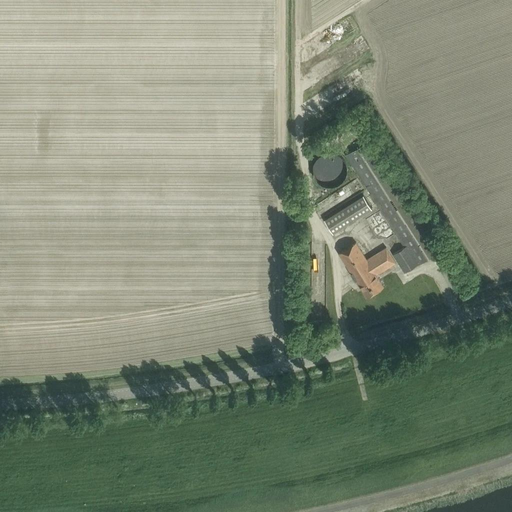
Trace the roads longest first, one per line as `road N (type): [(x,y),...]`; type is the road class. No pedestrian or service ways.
road 1 (unclassified): [(0,406),(289,366),(511,302)]
road 2 (unclassified): [(511,458),(314,511)]
